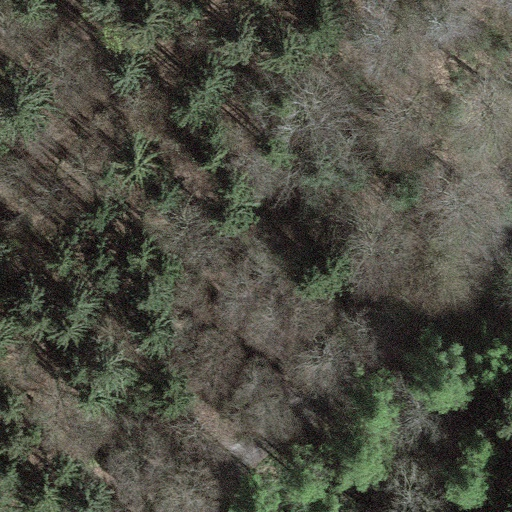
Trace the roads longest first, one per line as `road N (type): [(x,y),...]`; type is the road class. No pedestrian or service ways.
road 1 (track): [(182,511),(511,221)]
road 2 (track): [(297,404),(0,431)]
